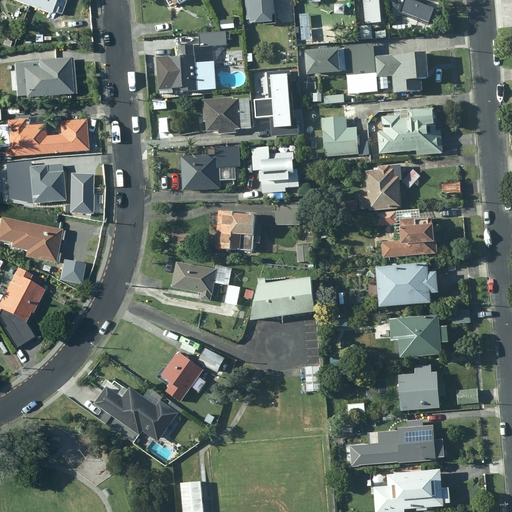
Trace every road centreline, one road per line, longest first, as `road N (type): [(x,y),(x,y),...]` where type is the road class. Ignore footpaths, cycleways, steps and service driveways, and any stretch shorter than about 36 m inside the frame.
road 1 (residential): [(0,411),(76,354),(123,270),(129,195),(113,0)]
road 2 (residential): [(511,368),(480,0)]
